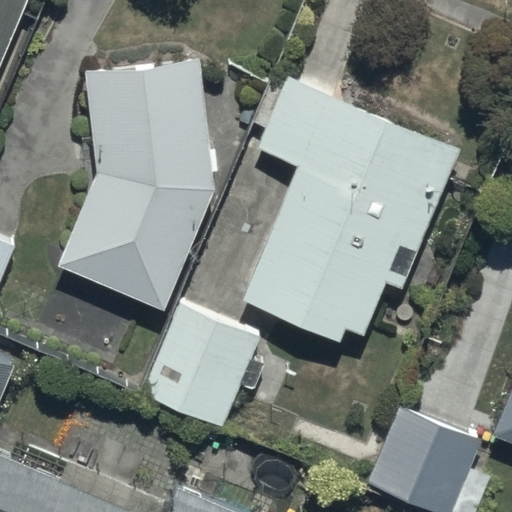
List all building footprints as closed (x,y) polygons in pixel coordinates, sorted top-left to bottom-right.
[(0,0),(0,63),(26,0),(0,0)] [(99,172),(62,263),(165,307),(215,188),(200,59),(89,70),(99,172)] [(302,165),(246,299),(342,339),(348,326),(366,334),(388,280),(404,286),(462,147),(290,77),(261,148),(302,165)] [(0,237),(0,284),(17,244),(0,237)] [(145,393),(224,425),(261,335),(182,303),(145,393)] [(0,511),(234,511),(179,488),(168,511),(133,511),(0,455),(0,400),(15,365),(0,359),(0,511)] [(511,393),(496,434),(511,440),(511,393)] [(401,406),(369,483),(438,511),(452,511),(482,440),(401,406)]
